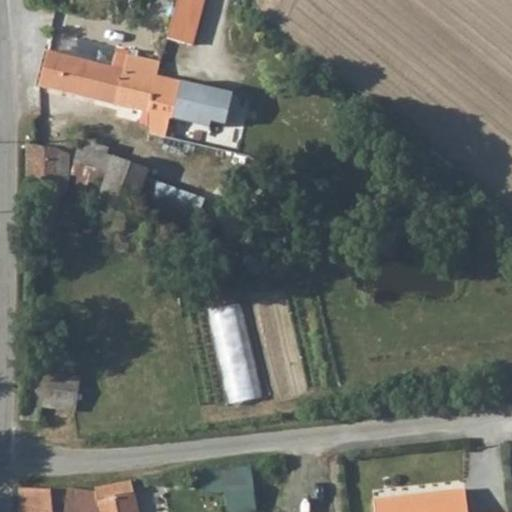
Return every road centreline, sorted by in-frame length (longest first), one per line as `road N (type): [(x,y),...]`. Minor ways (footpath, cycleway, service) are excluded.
road 1 (residential): [(511,411),(0,460)]
road 2 (unclassified): [(0,144),(0,426)]
